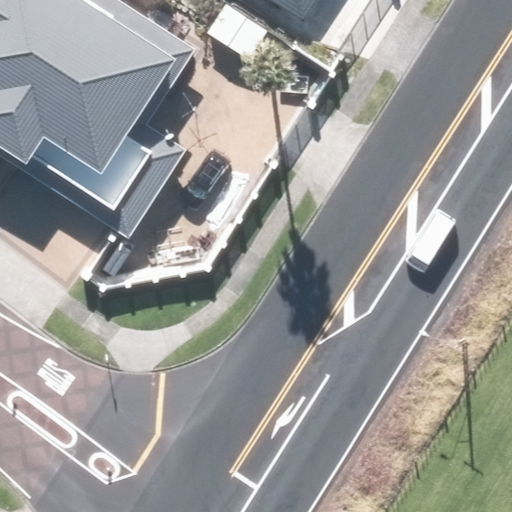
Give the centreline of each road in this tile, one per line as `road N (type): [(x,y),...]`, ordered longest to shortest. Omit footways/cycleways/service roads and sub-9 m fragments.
road 1 (secondary): [(511,28),(230,472)]
road 2 (residential): [(0,336),(230,472)]
